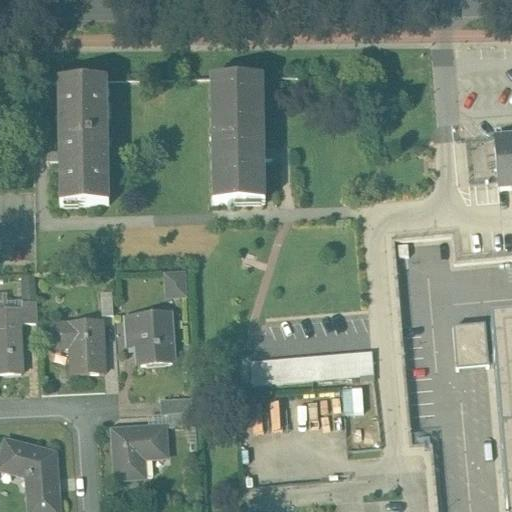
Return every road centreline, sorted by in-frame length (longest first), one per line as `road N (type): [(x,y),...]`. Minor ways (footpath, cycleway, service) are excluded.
road 1 (tertiary): [(511,6),(0,17)]
road 2 (residential): [(0,411),(76,410),(85,427),(89,511)]
